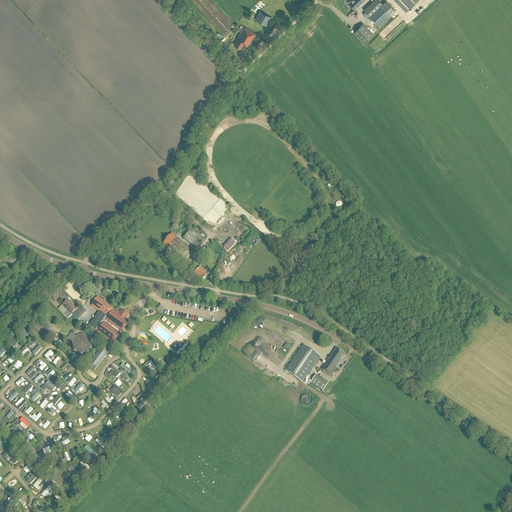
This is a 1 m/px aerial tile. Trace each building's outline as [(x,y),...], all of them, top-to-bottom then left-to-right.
[(191,0),(223,34),(234,24),(210,0),(191,0)] [(350,0),(349,2),(355,9),(363,0),(350,0)] [(383,3),(379,0),(373,0),(364,10),(379,26),(395,10),(386,0),(383,3)] [(395,0),(406,11),(417,0),(395,0)] [(267,26),(272,17),(259,10),(254,18),(267,26)] [(353,32),(364,43),(373,34),(363,23),(353,32)] [(261,46),(280,27),(276,24),(272,28),(271,28),(264,35),(266,36),(265,37),(264,37),(258,43),(261,46)] [(244,27),(241,25),(238,30),(241,32),(236,39),(237,40),(234,44),(241,48),(243,44),(248,46),(255,34),(244,27)] [(195,226),(186,237),(198,248),(207,236),(195,226)] [(184,263),(194,252),(172,234),(163,245),(184,263)] [(231,245),(226,242),(221,248),(225,252),(231,245)] [(203,280),(207,274),(200,268),(195,273),(203,280)] [(59,288),(51,296),(54,298),(59,293),(66,300),(68,298),(59,288)] [(91,306),(99,312),(100,313),(107,318),(96,333),(102,338),(113,346),(115,342),(131,322),(127,319),(129,316),(122,310),(119,313),(114,309),(114,310),(113,309),(112,308),(109,306),(109,305),(98,297),(91,306)] [(68,301),(63,306),(71,315),(77,310),(68,301)] [(24,332),(23,330),(17,335),(19,337),(22,342),(28,337),(24,332)] [(88,353),(92,347),(90,339),(84,335),(76,337),(72,343),(74,351),(80,355),(88,353)] [(94,371),(112,348),(105,343),(87,366),(94,371)] [(303,382),(320,357),(303,345),(285,370),(303,382)] [(38,346),(31,352),(34,355),(40,349),(38,346)] [(321,369),(322,370),(331,376),(337,368),(339,366),(345,356),(336,349),(327,362),(327,361),(321,369)] [(118,372),(124,378),(131,371),(125,365),(124,366),(122,364),(117,369),(114,367),(116,365),(113,363),(108,369),(115,376),(118,372)] [(47,377),(53,372),(50,368),(44,374),(47,377)] [(39,384),(43,379),(39,375),(35,380),(39,384)] [(311,376),(306,386),(320,393),(325,383),(311,376)] [(53,391),(55,388),(46,381),(44,384),(53,391)] [(79,394),(84,390),(80,385),(75,389),(79,394)] [(30,400),(33,402),(39,395),(36,393),(30,400)] [(57,396),(50,402),(53,405),(60,399),(57,396)] [(43,399),(38,407),(42,410),(47,402),(43,399)] [(119,409),(124,404),(125,406),(128,404),(124,400),(117,407),(119,409)] [(131,419),(133,421),(139,414),(137,413),(133,408),(127,415),(131,419)] [(33,420),(36,422),(41,415),(38,413),(33,420)] [(128,422),(125,419),(120,424),(122,426),(121,428),(124,430),(126,428),(128,430),(132,425),(128,422)] [(26,445),(33,438),(29,435),(23,441),(26,445)] [(93,442),(101,449),(103,446),(96,439),(93,442)] [(81,461),(79,464),(86,470),(89,468),(81,461)] [(65,471),(72,478),(77,473),(70,466),(65,471)] [(40,495),(42,497),(51,489),(49,486),(40,495)]
